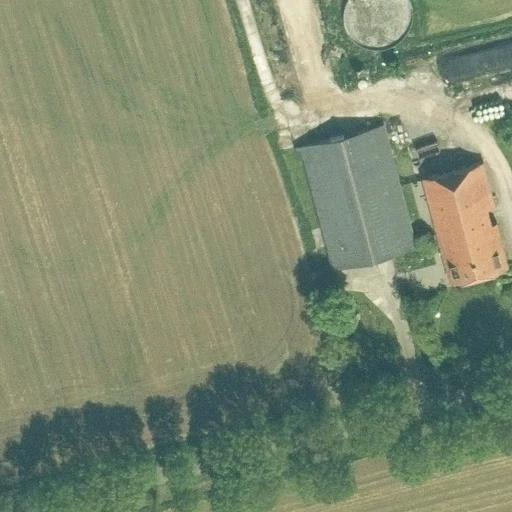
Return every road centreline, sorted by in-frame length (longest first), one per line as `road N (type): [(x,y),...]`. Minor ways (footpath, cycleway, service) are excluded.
road 1 (tertiary): [(511,389),(36,511)]
road 2 (track): [(511,185),(503,154),(464,124),(396,101),(300,102),(274,80),(248,0)]
